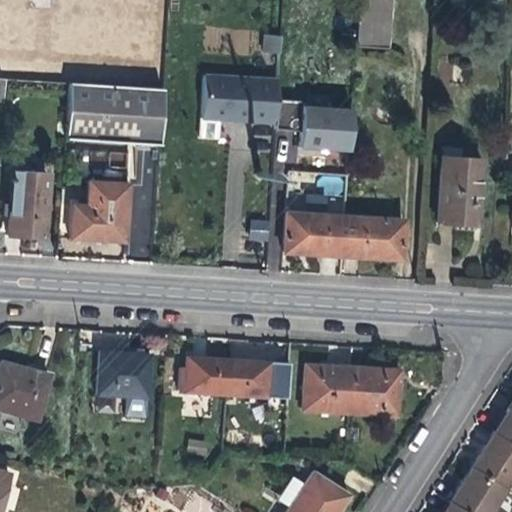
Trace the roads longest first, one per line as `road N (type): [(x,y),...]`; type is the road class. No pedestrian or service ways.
road 1 (tertiary): [(0,281),(503,311)]
road 2 (unknown): [(408,306),(406,11)]
road 3 (residential): [(503,311),(483,374),(395,511)]
